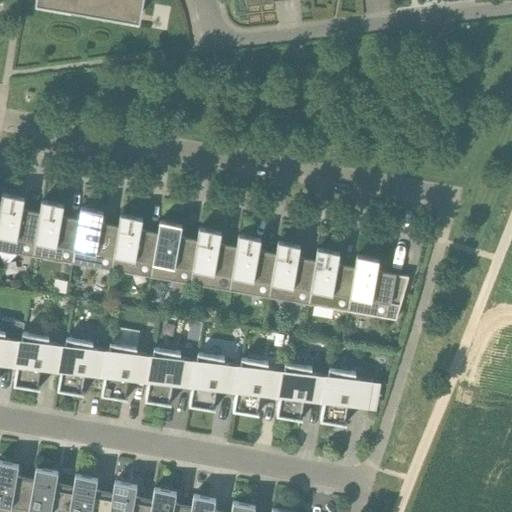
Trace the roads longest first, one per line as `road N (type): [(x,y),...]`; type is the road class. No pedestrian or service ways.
road 1 (residential): [(365,486),(440,245),(443,222),(434,202),(0,116)]
road 2 (residential): [(365,486),(0,423)]
road 3 (residential): [(213,0),(233,32),(250,37),(511,11)]
